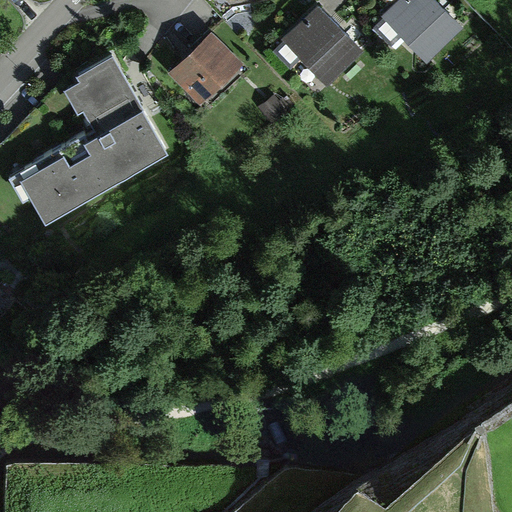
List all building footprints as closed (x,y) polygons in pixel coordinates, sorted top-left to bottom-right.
[(435,0),(398,0),(381,17),(383,19),(373,29),(391,47),(401,38),(427,64),(464,28),(435,0)] [(319,5),(282,40),(283,42),(273,51),(290,69),(300,60),(327,87),(364,52),(335,21),(319,5)] [(192,51),(168,74),(200,108),(244,66),(212,33),(192,51)] [(169,156),(112,57),(77,77),(80,83),(65,91),(78,115),(83,112),(94,130),(9,178),(24,204),(31,200),(46,226),(169,156)] [(275,94),(258,106),(272,124),(296,107),(287,96),(280,101),(275,94)]
